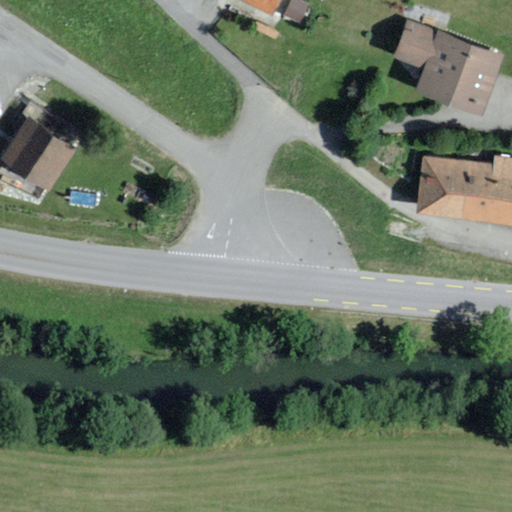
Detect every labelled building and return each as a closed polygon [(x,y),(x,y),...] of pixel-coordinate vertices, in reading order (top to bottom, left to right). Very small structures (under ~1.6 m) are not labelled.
[(244,0),(267,11),(272,0),(244,0)] [(301,20),(308,2),(302,0),(291,0),(286,14),(301,20)] [(384,54),(413,65),(403,88),(468,115),(492,55),(399,17),(384,54)] [(86,145),(33,114),(8,157),(61,187),(86,145)] [(483,163),(414,155),(407,206),(504,219),(511,160),(484,156),(483,163)]
